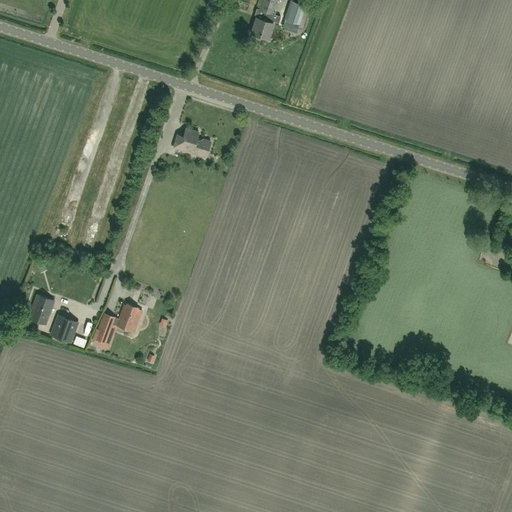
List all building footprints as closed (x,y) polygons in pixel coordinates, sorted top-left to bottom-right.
[(279,23),(281,17),(275,14),(275,13),(276,13),(279,0),(259,0),(257,8),(257,9),(255,15),(257,16),(251,33),(268,39),(273,23),(273,21),(279,23)] [(291,1),(287,13),(285,19),(299,24),(305,5),(291,1)] [(206,157),(211,141),(203,139),(200,140),(200,142),(196,140),(199,132),(186,128),(183,136),(178,134),(173,147),(206,157)] [(409,236),(409,244),(431,244),(431,236),(409,236)] [(421,317),(441,258),(416,249),(413,259),(419,261),(402,311),(421,317)] [(458,353),(488,262),(465,255),(436,345),(458,353)] [(390,303),(395,292),(387,289),(383,300),(390,303)] [(45,324),(54,300),(37,294),(28,318),(45,324)] [(116,325),(134,332),(142,310),(137,309),(138,308),(126,304),(126,305),(124,305),(116,325)] [(78,323),(58,315),(50,336),(70,343),(78,323)] [(106,342),(113,324),(102,319),(95,338),(106,342)] [(78,335),(75,343),(86,348),(89,339),(78,335)]
